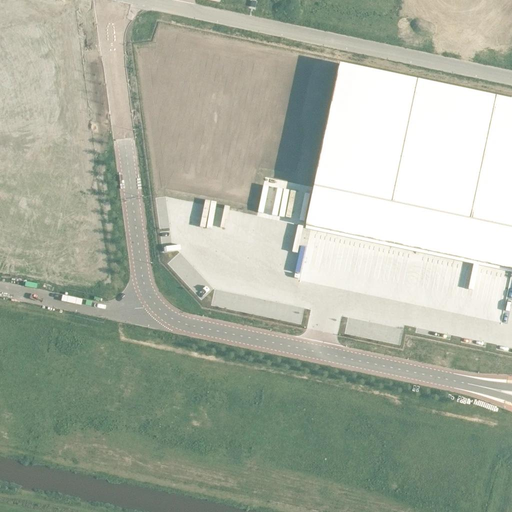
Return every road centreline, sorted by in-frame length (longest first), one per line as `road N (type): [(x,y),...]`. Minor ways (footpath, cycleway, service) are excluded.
road 1 (unclassified): [(111,4),(156,2),(511,76)]
road 2 (unclassified): [(506,390),(182,322),(154,303)]
road 3 (unclassified): [(154,303),(141,278),(113,72)]
road 4 (unclassified): [(0,288),(119,311),(154,303)]
